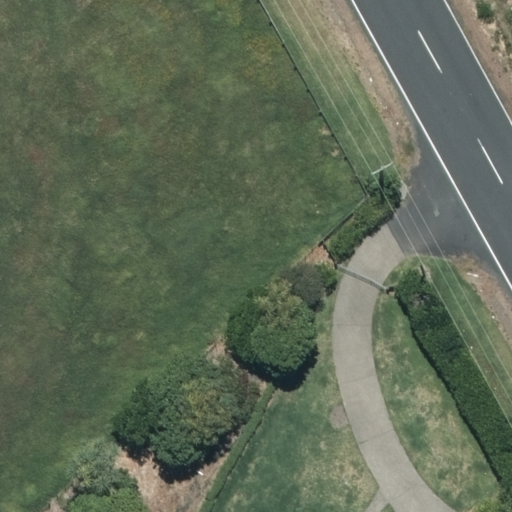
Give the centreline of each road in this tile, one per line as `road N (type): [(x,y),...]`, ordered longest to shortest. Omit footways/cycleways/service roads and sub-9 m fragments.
road 1 (unknown): [(477,136),(396,222),(360,289),(351,344),(358,402),(419,511)]
road 2 (tertiary): [(511,198),(402,0)]
